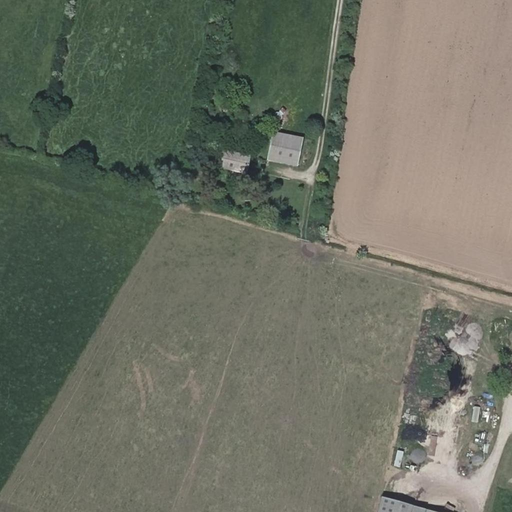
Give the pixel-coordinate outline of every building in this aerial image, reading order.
[(300,141),(269,135),(265,159),(296,165),(300,141)] [(222,148),(218,167),(248,174),(252,155),(222,148)] [(488,317),(423,307),(418,333),(486,344),(490,317),(488,317)] [(398,450),(394,465),(401,467),(405,451),(398,450)] [(388,478),(385,494),(393,495),(396,479),(388,478)] [(418,511),(376,501),(373,511),(418,511)]
